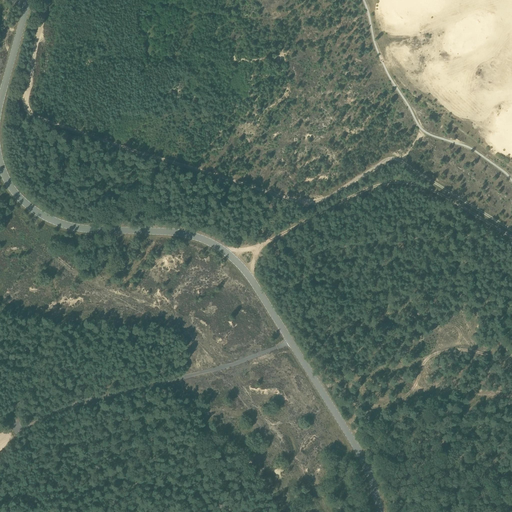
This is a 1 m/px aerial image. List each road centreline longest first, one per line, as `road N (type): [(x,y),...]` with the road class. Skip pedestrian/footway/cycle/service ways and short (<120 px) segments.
road 1 (track): [(47,0),(26,99),(46,121),(303,201),(326,197),(394,158),(511,231)]
road 2 (track): [(511,237),(435,191),(387,182),(264,243),(249,278)]
road 3 (track): [(511,368),(473,352),(447,352),(349,381),(353,395),(401,393)]
road 4 (track): [(503,395),(422,384),(421,360),(433,340),(453,338),(450,324)]
